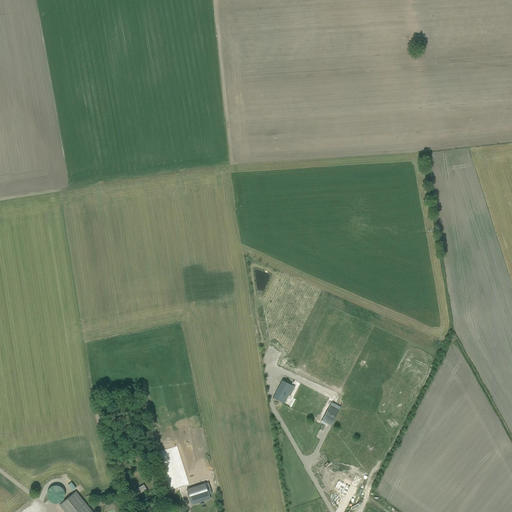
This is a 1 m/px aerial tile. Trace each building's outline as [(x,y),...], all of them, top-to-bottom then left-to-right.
[(274,275),(257,317),(293,332),(310,289),(274,275)] [(306,331),(312,334),(316,329),(327,337),(373,336),(374,355),(373,356),(373,367),(417,386),(435,344),(313,294),(304,317),(314,321),(317,317),(343,328),(344,330),(348,324),(349,336),(341,333),(341,336),(334,333),(337,329),(334,329),(336,327),(331,327),(331,324),(308,325),(306,331)] [(403,418),(415,387),(278,334),(273,348),(281,352),(275,366),(312,380),(315,377),(314,381),(316,382),(317,381),(319,384),(322,376),(328,379),(330,375),(332,376),(333,373),(339,371),(344,377),(355,381),(357,377),(359,377),(362,374),(365,377),(361,386),(364,396),(362,398),(358,396),(357,399),(361,400),(362,398),(363,403),(403,418)] [(294,386),(282,380),(273,398),(284,404),(294,386)] [(334,400),(326,415),(336,420),(344,405),(334,400)] [(387,450),(398,426),(349,403),(343,413),(345,414),(343,418),(348,420),(344,429),(387,450)] [(361,478),(355,475),(350,485),(356,488),(361,478)] [(334,489),(340,492),(340,493),(345,496),(350,487),(338,481),(334,489)] [(70,482),(67,485),(71,490),(75,488),(70,482)] [(210,498),(206,484),(187,490),(191,504),(210,498)] [(44,499),(60,504),(65,490),(49,485),(44,499)] [(134,490),(132,492),(134,496),(137,494),(138,495),(146,490),(143,485),(134,490)] [(91,509),(76,492),(59,506),(64,511),(87,511),(90,510),(91,509)]
